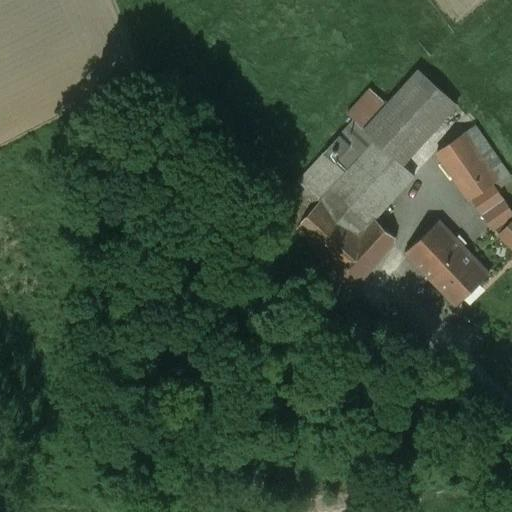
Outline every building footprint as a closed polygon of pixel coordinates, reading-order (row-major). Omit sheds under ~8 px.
[(388,105),(370,89),(347,114),(355,121),(299,182),(307,190),(284,214),(298,226),(296,228),(323,253),(334,262),(331,265),(355,287),(394,244),(394,236),(374,219),(414,175),(403,165),(457,105),(419,71),(388,105)] [(192,76),(172,95),(180,104),(201,85),(192,76)] [(497,180),(464,132),(436,152),(469,199),(492,184),(497,180)] [(492,184),(472,198),(474,201),(494,188),(492,184)] [(511,217),(511,213),(494,188),(474,201),(494,230),(498,227),(511,217)] [(511,217),(498,227),(503,232),(511,223),(511,217)] [(439,220),(405,252),(430,279),(455,305),(489,273),(465,247),(465,248),(439,220)] [(511,223),(503,232),(500,236),(511,247),(511,223)] [(323,253),(296,228),(287,237),(314,261),(323,253)]
